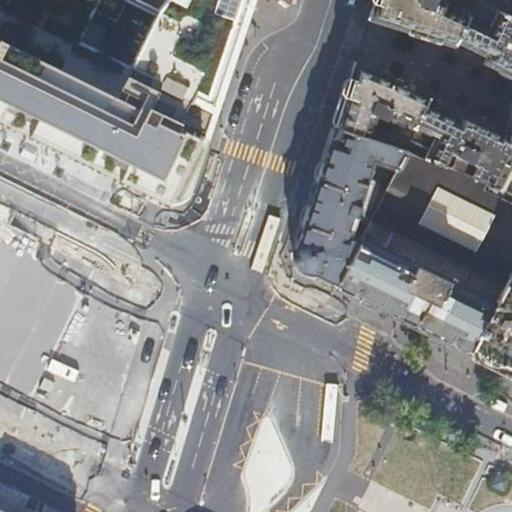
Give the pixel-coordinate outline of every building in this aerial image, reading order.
[(117,95),(0,37),(0,118),(167,201),(200,137),(206,140),(254,0),(168,0),(161,10),(156,15),(117,95)] [(140,0),(161,10),(168,0),(140,0)] [(511,29),(509,28),(511,21),(511,17),(496,10),(489,25),(449,6),(447,0),(374,0),(374,2),(369,18),(407,31),(406,32),(425,38),(440,44),(441,42),(454,47),(457,42),(486,56),(484,62),(498,69),(498,70),(506,75),(511,77),(511,112),(509,117),(510,121),(505,130),(492,124),(493,123),(484,119),(474,114),(473,115),(458,109),(456,114),(428,101),(431,95),(392,76),(392,75),(385,72),(379,69),(378,70),(355,61),(352,71),(335,123),(361,132),(372,136),(378,116),(402,127),(405,121),(434,136),(425,155),(453,165),(459,154),(485,167),(480,175),(497,183),(504,187),(511,169),(511,29)] [(299,267),(336,285),(362,237),(350,231),(374,162),(397,171),(408,149),(403,147),(381,139),(372,136),(361,132),(335,123),(326,148),(325,153),(301,226),(293,252),(296,260),(299,267)] [(383,136),(381,139),(403,147),(405,141),(394,137),(393,139),(383,136)] [(404,318),(471,351),(511,273),(511,201),(493,191),(497,183),(480,175),(453,165),(425,155),(408,149),(397,171),(362,237),(336,285),(404,318)] [(511,273),(471,351),(511,370),(511,273)] [(338,511),(0,348),(0,422),(179,511),(338,511)]
